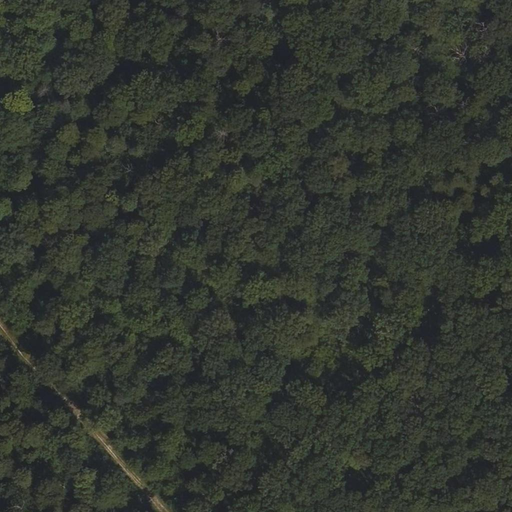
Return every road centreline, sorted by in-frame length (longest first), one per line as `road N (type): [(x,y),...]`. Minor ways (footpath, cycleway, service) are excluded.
road 1 (track): [(228,511),(511,229)]
road 2 (track): [(164,511),(0,320)]
